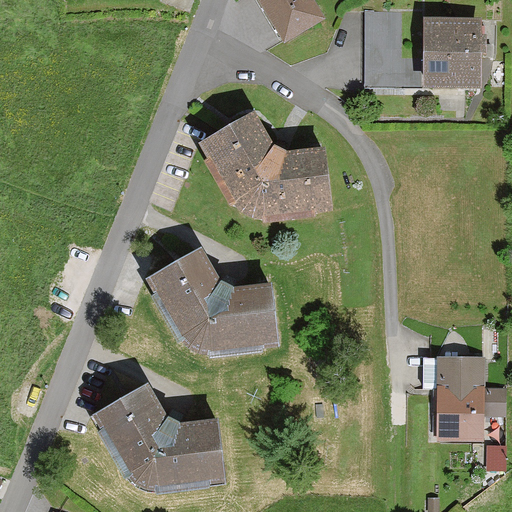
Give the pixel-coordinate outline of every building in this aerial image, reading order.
[(257,0),(285,43),(323,18),(311,0),(257,0)] [(366,88),(422,88),(422,58),(401,58),(401,12),(366,12),(366,88)] [(480,90),(480,20),(422,20),(422,58),(422,88),(422,90),(480,90)] [(242,214),(246,216),(251,218),(265,218),(266,222),(316,221),(315,214),(331,214),(325,151),(278,154),(254,114),(200,147),(208,160),(204,162),(231,208),(237,205),(242,214)] [(190,349),(194,352),(199,353),(213,354),(214,358),(264,357),(263,349),(279,349),(273,286),(226,290),(202,250),(148,282),(156,295),(152,298),(179,344),(185,341),(190,349)] [(485,357),(422,357),(422,389),(437,389),(437,441),(483,441),(483,416),(505,416),(505,388),(485,388),(485,357)] [(135,484),(139,487),(144,488),(159,489),(159,493),(209,492),(209,484),(224,484),(218,421),(171,425),(147,385),(93,417),(101,430),(97,433),(124,479),(130,476),(135,484)]
